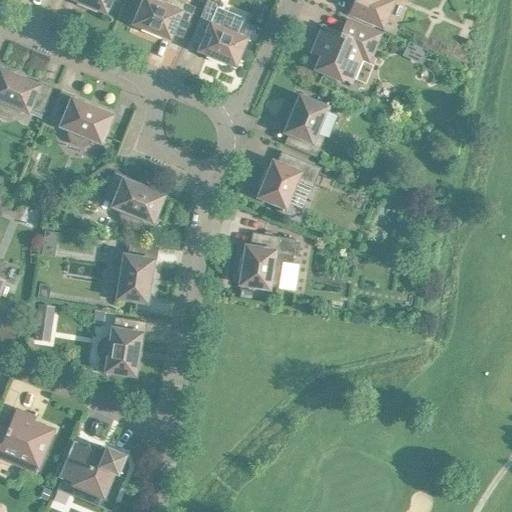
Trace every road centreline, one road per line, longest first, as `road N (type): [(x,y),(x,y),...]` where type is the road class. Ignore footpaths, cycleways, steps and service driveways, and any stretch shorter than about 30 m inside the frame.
road 1 (residential): [(206,186),(163,429)]
road 2 (residential): [(163,429),(0,366)]
road 3 (residential): [(0,18),(144,78)]
road 4 (residential): [(144,78),(138,142),(206,186)]
road 5 (residential): [(238,117),(286,0)]
